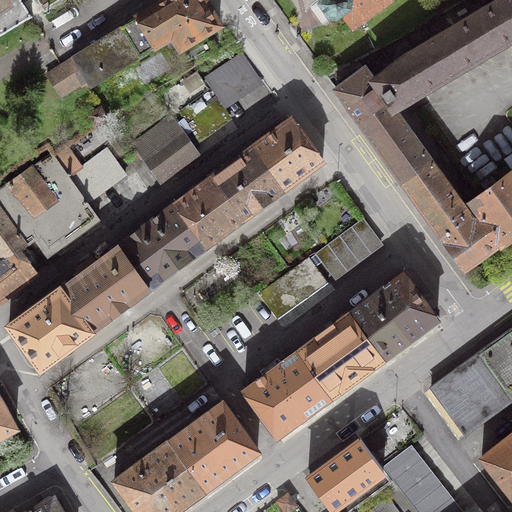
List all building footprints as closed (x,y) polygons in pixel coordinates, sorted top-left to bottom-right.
[(28,19),(32,17),(20,0),(0,0),(0,34),(27,18),(28,19)] [(86,81),(89,87),(172,36),(180,49),(219,25),(217,21),(218,18),(210,6),(207,5),(203,0),(164,0),(72,57),(72,59),(86,81)] [(316,0),(331,20),(342,12),(353,27),(389,0),(316,0)] [(470,201),(472,199),(403,103),(511,38),(511,0),(500,0),(406,55),(373,80),(364,68),(335,89),(445,242),(480,215),(470,201)] [(203,76),(211,88),(226,107),(263,82),(242,50),(203,76)] [(60,97),(86,81),(72,59),(46,74),(60,97)] [(233,117),(226,107),(211,88),(179,112),(200,141),(233,117)] [(100,107),(87,115),(95,127),(108,119),(100,107)] [(323,156),(291,109),(251,136),(285,184),(323,156)] [(171,116),(133,145),(160,182),(198,154),(171,116)] [(246,212),(285,184),(251,136),(210,166),(246,212)] [(83,163),(69,145),(53,155),(88,200),(127,173),(106,146),(83,163)] [(9,186),(2,191),(47,256),(100,217),(88,200),(53,155),(33,169),(31,166),(7,184),(9,186)] [(246,212),(210,166),(173,194),(207,243),(246,212)] [(511,257),(511,171),(496,183),(492,176),(482,183),(486,189),(472,199),(470,201),(480,215),(445,242),(464,269),(500,243),(511,257)] [(173,194),(118,233),(149,287),(207,243),(173,194)] [(23,247),(29,243),(0,202),(0,301),(40,271),(30,258),(31,257),(23,247)] [(315,253),(335,279),(383,243),(363,217),(315,253)] [(62,275),(60,273),(98,324),(149,287),(118,233),(94,251),(92,249),(74,260),(77,264),(62,275)] [(328,283),(308,257),(259,293),(278,319),(328,283)] [(438,319),(403,272),(350,311),(383,358),(438,319)] [(39,364),(98,324),(60,273),(5,316),(39,364)] [(350,311),(297,350),(330,397),(383,358),(350,311)] [(511,327),(430,387),(465,434),(511,400),(511,327)] [(277,436),(330,397),(297,350),(244,389),(277,436)] [(0,398),(0,435),(16,427),(0,398)] [(168,439),(204,489),(257,450),(222,401),(168,439)] [(511,495),(511,431),(481,456),(511,495)] [(137,511),(172,511),(204,489),(168,439),(113,479),(137,511)] [(383,467),(418,511),(458,511),(408,447),(383,467)] [(287,511),(297,505),(288,493),(277,501),(285,511),(287,511)] [(63,511),(54,495),(24,511),(63,511)] [(399,511),(387,497),(368,511),(399,511)]
